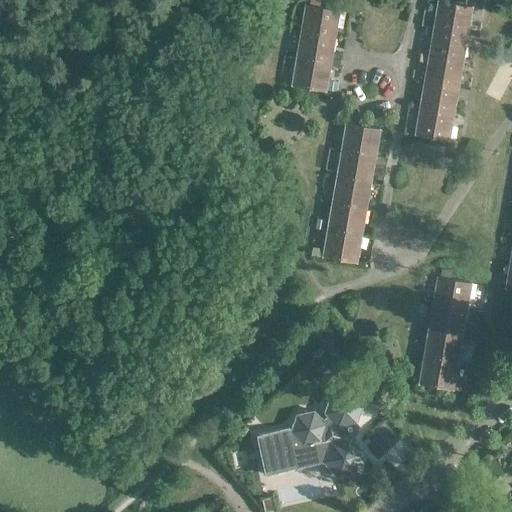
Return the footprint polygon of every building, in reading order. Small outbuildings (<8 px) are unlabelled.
[(432,28),(465,34),(470,7),(437,1),(432,28)] [(337,11),(305,5),(300,32),(332,38),(337,11)] [(432,28),(428,55),(461,60),(465,34),(432,28)] [(300,32),(295,58),(327,64),(332,38),(300,32)] [(461,60),(428,55),(423,81),(456,87),(461,60)] [(327,64),(295,58),(290,85),(322,91),(327,64)] [(423,81),(418,107),(451,113),(456,87),(423,81)] [(451,113),(418,107),(414,135),(447,140),(451,113)] [(345,124),(340,151),(373,156),(378,129),(345,124)] [(340,151),(335,177),(368,183),(373,156),(340,151)] [(331,203),(364,209),(368,183),(335,177),(331,203)] [(331,203),(326,230),(359,235),(364,209),(331,203)] [(326,230),(321,257),(355,263),(359,235),(326,230)] [(436,277),(431,305),(465,310),(469,283),(436,277)] [(427,331),(460,336),(465,310),(431,305),(427,331)] [(120,316),(105,327),(122,349),(137,337),(120,316)] [(427,331),(423,357),(456,363),(460,336),(427,331)] [(456,363),(423,357),(418,385),(452,390),(456,363)] [(270,474),(287,470),(325,462),(337,475),(355,472),(360,454),(349,441),(361,405),(348,391),(330,395),(323,414),(327,417),(322,421),(313,411),(295,415),(290,430),(288,428),(262,433),(270,474)]
